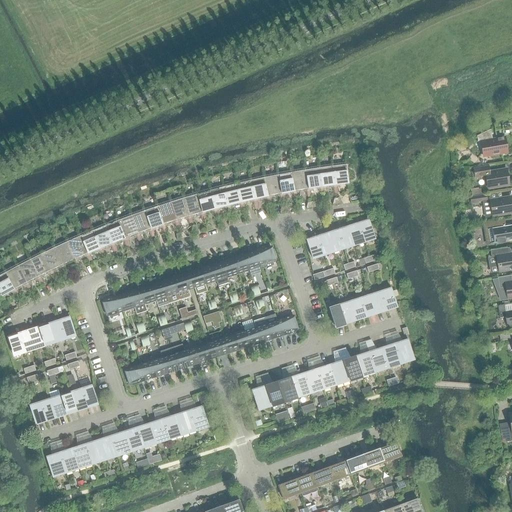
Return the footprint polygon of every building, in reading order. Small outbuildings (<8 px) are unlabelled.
[(490,130),(476,136),(477,143),(480,143),(483,157),(507,153),(504,138),(491,140),(490,130)] [(337,195),(339,184),(348,183),(346,165),(332,167),(335,196),(337,195)] [(488,166),(473,168),(475,178),(486,176),(488,189),(508,186),(505,169),(489,172),(488,166)] [(334,196),(335,196),(332,167),(318,169),(322,197),(324,197),(326,186),(329,186),(334,196)] [(322,197),(318,169),(304,171),(309,199),(311,199),(313,188),(315,188),(320,198),(322,197)] [(307,200),(309,199),(304,171),(291,173),(296,202),(297,201),(299,190),(302,190),(307,200)] [(296,202),(291,173),(277,176),(283,204),(284,204),(286,193),(289,192),(294,202),(296,202)] [(281,204),(283,204),(277,176),(264,178),(269,207),(271,206),(272,195),(275,195),(281,204)] [(269,207),(264,178),(250,181),(256,210),(258,209),(259,198),(262,197),(268,207),(269,207)] [(255,210),(256,210),(250,181),(236,184),(243,212),(245,212),(246,201),(249,200),(255,210)] [(242,213),(243,212),(236,184),(223,188),(230,216),(232,215),(233,204),(236,203),(242,213)] [(219,219),(220,208),(222,207),(229,216),(230,216),(223,188),(210,191),(217,219),(219,219)] [(216,219),(217,219),(210,191),(196,195),(204,223),(206,222),(207,211),(209,210),(216,219)] [(193,226),(194,215),(196,214),(203,223),(204,223),(196,195),(183,199),(191,226),(193,226)] [(470,203),(487,201),(486,195),(469,197),(470,203)] [(490,200),(492,217),(511,213),(511,209),(510,197),(490,200)] [(190,227),(191,226),(183,199),(170,203),(179,230),(180,230),(181,219),(183,218),(190,227)] [(177,231),(179,230),(170,203),(157,207),(166,235),(167,234),(168,223),(170,222),(177,231)] [(164,235),(166,235),(157,207),(144,211),(153,239),(155,238),(155,227),(158,226),(164,235)] [(152,239),(153,239),(144,211),(131,216),(141,243),(142,243),(142,232),(145,231),(152,239)] [(141,243),(131,216),(118,221),(128,248),(130,248),(129,236),(132,235),(139,244),(141,243)] [(367,220),(357,223),(363,241),(374,238),(368,219),(367,219),(367,220)] [(126,249),(128,248),(118,221),(105,226),(116,253),(117,252),(116,241),(119,240),(126,249)] [(493,222),(486,224),(490,244),(511,240),(511,225),(494,228),(493,222)] [(363,241),(357,223),(347,227),(353,244),(363,241)] [(116,253),(105,226),(92,231),(103,258),(105,257),(104,246),(107,245),(114,254),(116,253)] [(347,227),(337,230),(343,248),(353,244),(347,227)] [(343,248),(337,230),(327,233),(332,251),(343,248)] [(102,259),(103,258),(92,231),(79,237),(91,263),(92,263),(91,252),(94,250),(102,259)] [(327,233),(316,237),(322,254),(332,251),(327,233)] [(79,237),(67,242),(79,269),(80,268),(79,257),(82,256),(89,264),(91,263),(79,237)] [(312,258),(322,254),(316,237),(306,240),(306,239),(305,239),(312,258)] [(77,269),(79,269),(67,242),(54,248),(66,274),(68,274),(67,263),(69,261),(77,269)] [(258,250),(254,251),(260,267),(264,266),(264,268),(273,265),(267,245),(258,248),(258,250)] [(66,274),(54,248),(42,254),(54,280),(56,279),(54,268),(57,267),(65,275),(66,274)] [(511,269),(511,253),(507,255),(506,248),(489,251),(491,258),(495,257),(498,272),(511,269)] [(254,251),(243,255),(249,271),(250,276),(261,272),(260,267),(254,251)] [(53,281),(54,280),(42,254),(29,260),(42,286),(44,285),(42,274),(45,273),(53,281)] [(232,258),(238,275),(249,271),(243,255),(232,258)] [(227,278),(238,275),(232,258),(221,262),(227,278)] [(41,287),(42,286),(29,260),(17,266),(30,292),(32,291),(30,281),(33,279),(41,287)] [(227,278),(221,262),(210,265),(216,282),(217,286),(228,283),(227,278)] [(210,265),(200,269),(205,285),(216,282),(210,265)] [(29,293),(30,292),(17,266),(5,273),(19,299),(20,298),(18,287),(21,285),(29,293)] [(205,285),(200,269),(188,272),(196,295),(207,292),(205,285)] [(17,299),(19,299),(5,273),(0,275),(0,293),(1,296),(9,292),(17,299)] [(183,274),(172,278),(179,300),(190,297),(183,274)] [(511,298),(511,282),(511,276),(497,278),(498,289),(505,288),(507,300),(511,298)] [(179,300),(172,278),(161,281),(168,304),(179,300)] [(150,285),(155,301),(157,307),(168,304),(161,281),(150,285)] [(144,305),(155,301),(150,285),(139,288),(144,305)] [(144,305),(139,288),(128,292),(134,308),(136,314),(146,311),(144,305)] [(390,288),(380,292),(385,310),(396,306),(390,288),(389,288),(390,288)] [(123,312),(134,308),(128,292),(117,296),(123,312)] [(375,313),(385,310),(380,292),(369,295),(375,313)] [(118,313),(123,312),(117,296),(113,297),(112,295),(103,298),(110,318),(119,315),(118,313)] [(369,295),(359,298),(365,316),(375,313),(369,295)] [(355,320),(365,316),(359,298),(349,302),(355,320)] [(349,302),(338,305),(344,323),(355,320),(349,302)] [(334,326),(344,323),(338,305),(329,308),(328,308),(334,326)] [(505,317),(506,326),(511,325),(511,310),(505,312),(504,305),(497,306),(499,318),(505,317)] [(205,324),(216,320),(214,313),(203,317),(205,324)] [(281,319),(276,320),(281,337),(286,335),(287,337),(296,334),(289,314),(280,317),(281,319)] [(68,317),(58,321),(64,338),(75,335),(69,316),(68,317)] [(276,320),(265,324),(271,340),(281,337),(276,320)] [(58,321),(48,324),(54,342),(64,338),(58,321)] [(48,324),(38,327),(44,345),(54,342),(48,324)] [(265,324),(255,327),(260,344),(271,340),(265,324)] [(38,327),(27,331),(33,348),(44,345),(38,327)] [(255,327),(244,331),(249,347),(260,344),(255,327)] [(27,331),(17,334),(23,352),(33,348),(27,331)] [(244,331),(233,334),(238,351),(249,347),(244,331)] [(12,355),(23,352),(17,334),(7,337),(6,337),(12,355)] [(233,334),(222,338),(227,354),(238,351),(233,334)] [(216,358),(227,354),(222,338),(211,342),(216,358)] [(394,344),(400,363),(413,359),(407,340),(394,344)] [(205,343),(194,347),(199,363),(211,360),(205,343)] [(381,348),(387,367),(400,363),(394,344),(381,348)] [(178,370),(189,367),(183,350),(181,345),(171,348),(172,354),(178,370)] [(199,363),(194,347),(183,350),(189,367),(199,363)] [(368,352),(375,371),(387,367),(381,348),(368,352)] [(355,357),(361,376),(375,371),(368,352),(355,357)] [(172,354),(162,358),(167,374),(178,370),(172,354)] [(355,357),(342,361),(348,380),(361,376),(355,357)] [(167,374),(162,358),(151,361),(156,377),(167,374)] [(151,361),(140,365),(145,381),(156,377),(151,361)] [(348,380),(342,361),(329,365),(335,384),(348,380)] [(145,381),(140,365),(136,366),(135,364),(126,367),(132,387),(142,384),(141,382),(145,381)] [(329,365),(316,369),(322,388),(335,384),(329,365)] [(322,388),(316,369),(303,373),(309,392),(322,388)] [(303,373),(290,378),(296,397),(309,392),(303,373)] [(296,397),(290,378),(277,382),(284,401),(296,397)] [(277,382),(264,386),(271,405),(284,401),(277,382)] [(91,386),(80,389),(86,407),(97,403),(91,385),(90,385),(91,386)] [(271,405),(264,386),(251,390),(257,409),(271,405)] [(80,389),(70,392),(76,410),(86,407),(80,389)] [(345,393),(347,400),(354,398),(352,390),(345,393)] [(70,392),(60,395),(66,413),(76,410),(70,392)] [(205,394),(198,397),(199,403),(207,400),(205,394)] [(60,395),(50,399),(56,417),(66,413),(60,395)] [(318,400),(320,408),(327,406),(325,398),(318,400)] [(50,399),(39,402),(45,420),(56,417),(50,399)] [(35,424),(45,420),(39,402),(29,405),(29,404),(29,405),(35,424)] [(313,404),(301,408),(303,414),(315,410),(313,404)] [(202,406),(188,411),(194,430),(208,425),(202,406)] [(175,415),(181,434),(194,430),(188,411),(175,415)] [(511,413),(508,414),(510,427),(503,428),(505,442),(511,441),(511,413)] [(175,415),(162,419),(169,438),(181,434),(175,415)] [(149,423),(156,442),(169,438),(162,419),(149,423)] [(149,423),(136,428),(143,447),(156,442),(149,423)] [(143,447),(136,428),(124,432),(130,451),(143,447)] [(124,432),(111,436),(117,455),(130,451),(124,432)] [(117,455),(111,436),(98,440),(104,459),(117,455)] [(98,440),(85,444),(91,463),(104,459),(98,440)] [(379,449),(383,461),(401,455),(396,443),(379,449)] [(91,463),(85,444),(72,449),(78,468),(91,463)] [(72,449),(59,453),(65,472),(78,468),(72,449)] [(379,449),(362,455),(366,467),(383,461),(379,449)] [(52,476),(65,472),(59,453),(46,457),(52,476)] [(345,461),(350,473),(366,467),(362,455),(345,461)] [(345,461),(328,467),(333,480),(350,473),(345,461)] [(333,480),(328,467),(311,474),(316,486),(333,480)] [(311,474),(294,480),(299,492),(316,486),(311,474)] [(391,483),(389,477),(382,479),(385,485),(391,483)] [(299,492),(294,480),(277,486),(281,498),(299,492)] [(371,483),(365,486),(368,492),(373,489),(371,483)] [(391,486),(384,489),(388,498),(394,495),(391,486)] [(368,494),(360,497),(362,505),(371,502),(368,494)] [(417,499),(400,505),(402,511),(418,511),(421,511),(417,499)] [(242,511),(238,500),(221,506),(223,511),(242,511)] [(353,500),(345,503),(347,509),(355,506),(353,500)]
